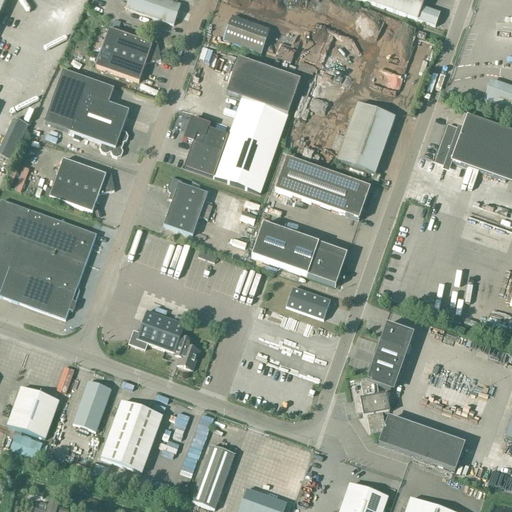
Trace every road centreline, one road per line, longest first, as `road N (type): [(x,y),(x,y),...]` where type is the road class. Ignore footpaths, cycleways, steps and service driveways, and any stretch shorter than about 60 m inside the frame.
road 1 (unclassified): [(300,436),(312,432),(466,0)]
road 2 (unclassified): [(79,356),(206,0)]
road 3 (unknown): [(424,337),(408,388),(408,407),(418,414),(472,435),(487,436),(497,426),(507,389),(500,373),(447,346)]
road 4 (unclassified): [(300,436),(79,356)]
